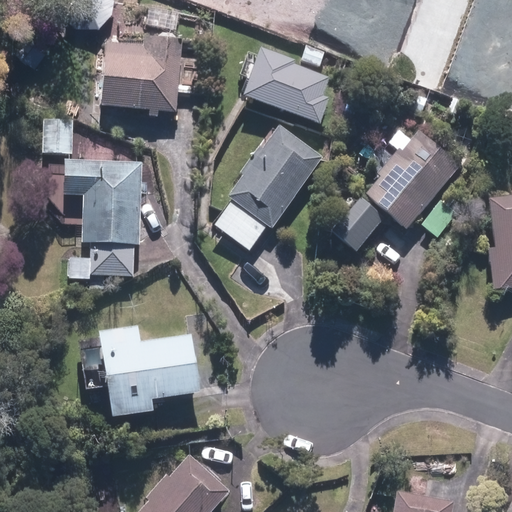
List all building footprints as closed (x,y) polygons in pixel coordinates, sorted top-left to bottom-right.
[(148,45),(107,44),(101,101),(152,104),(152,110),(159,111),(159,105),(177,106),(181,50),(182,37),(148,35),(148,45)] [(266,48),(249,96),(323,123),(332,99),(325,96),(332,77),(298,64),(300,60),(266,48)] [(71,122),(45,121),(45,148),(71,149),(71,122)] [(321,161),(276,130),(229,196),(234,199),(218,221),(253,246),(269,224),(274,227),(321,161)] [(457,163),(418,131),(334,232),(353,248),(385,209),(405,226),(457,163)] [(140,162),(65,161),(65,191),(84,191),(84,239),(91,239),(91,255),(72,254),(72,272),(81,272),(81,289),(105,289),(105,272),(135,273),(135,240),(140,240),(140,162)] [(511,188),(488,191),(496,279),(511,277),(511,188)] [(444,194),(421,223),(441,239),(465,210),(444,194)] [(135,325),(105,329),(116,413),(151,408),(149,394),(199,388),(192,334),(137,341),(135,325)] [(187,458),(136,511),(204,511),(223,492),(187,458)] [(448,511),(450,499),(397,492),(394,511),(448,511)]
